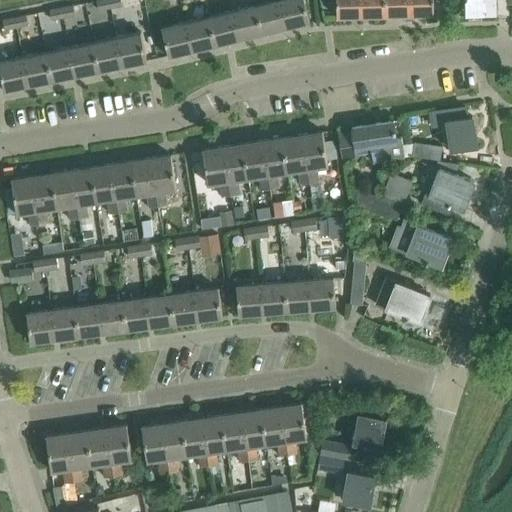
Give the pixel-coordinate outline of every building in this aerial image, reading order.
[(109,8),(107,0),(95,0),(98,10),(109,8)] [(269,0),(255,3),(262,32),(285,26),(278,0),(269,0)] [(278,0),(285,26),(309,21),(304,0),(278,0)] [(362,14),(361,0),(336,0),(337,15),(362,14)] [(386,14),(385,0),(361,0),(362,14),(386,14)] [(385,0),(386,14),(410,13),(409,0),(385,0)] [(409,0),(410,13),(434,13),(434,0),(409,0)] [(465,0),(466,11),(495,10),(494,0),(465,0)] [(262,32),(255,3),(231,9),(238,38),(262,32)] [(60,6),(63,18),(75,15),(73,4),(60,6)] [(63,18),(60,6),(48,9),(50,20),(63,18)] [(208,15),(215,43),(238,38),(231,9),(208,15)] [(13,16),(16,27),(28,25),(26,13),(13,16)] [(185,20),(191,49),(215,43),(208,15),(185,20)] [(4,30),(16,27),(13,16),(2,18),(4,30)] [(191,49),(185,20),(160,26),(167,55),(191,49)] [(115,36),(121,64),(146,59),(140,31),(115,36)] [(92,41),(98,69),(121,64),(115,36),(92,41)] [(98,69),(92,41),(69,46),(74,74),(98,69)] [(45,51),(51,79),(74,74),(69,46),(45,51)] [(51,79),(45,51),(22,56),(28,84),(51,79)] [(28,84),(22,56),(0,60),(0,73),(3,89),(28,84)] [(472,115),(466,116),(465,105),(430,111),(432,127),(447,125),(451,149),(477,144),(472,115)] [(393,119),(364,124),(352,126),(352,130),(338,132),(342,157),(359,155),(358,148),(388,143),(390,159),(404,157),(401,139),(396,140),(393,119)] [(302,134),(309,182),(319,181),(317,167),(328,165),(322,131),(302,134)] [(282,137),(287,171),(297,170),(299,184),(309,182),(302,134),(282,137)] [(287,171),(282,137),(262,140),(270,188),(279,187),(277,173),(287,171)] [(243,143),(248,177),(258,176),(260,190),(270,188),(262,140),(243,143)] [(415,141),(415,144),(413,156),(440,160),(442,145),(415,141)] [(248,177),(243,143),(223,146),(228,180),(230,194),(240,193),(238,179),(248,177)] [(230,194),(228,180),(223,146),(202,149),(204,159),(208,184),(218,182),(220,196),(230,194)] [(202,149),(190,151),(192,161),(204,159),(202,149)] [(150,157),(158,206),(167,204),(165,190),(176,189),(171,154),(150,157)] [(131,160),(136,195),(145,193),(148,207),(158,206),(150,157),(131,160)] [(111,163),(118,212),(128,211),(126,196),(136,195),(131,160),(111,163)] [(473,179),(457,174),(461,164),(442,160),(429,195),(462,207),(473,179)] [(91,166),(96,201),(106,199),(108,213),(118,212),(111,163),(91,166)] [(96,201),(91,166),(71,169),(77,204),(79,218),(88,217),(86,202),(96,201)] [(79,218),(77,204),(71,169),(52,172),(57,207),(66,205),(69,219),(79,218)] [(32,175),(39,224),(48,222),(46,208),(57,207),(52,172),(32,175)] [(402,202),(411,180),(390,173),(382,194),(402,202)] [(39,224),(32,175),(12,178),(17,213),(28,211),(30,225),(39,224)] [(359,187),(352,203),(396,220),(403,204),(359,187)] [(282,200),(272,202),(274,217),(285,216),(282,200)] [(300,200),(293,202),(294,211),(301,210),(300,200)] [(320,200),(312,201),(314,211),(322,210),(320,200)] [(243,205),(233,207),(235,218),(244,216),(243,205)] [(269,207),(256,209),(258,220),(271,218),(269,207)] [(232,210),(220,212),(221,215),(222,225),(223,225),(234,224),(232,210)] [(345,214),(328,216),(330,237),(347,235),(345,214)] [(303,218),(305,230),(316,229),(315,216),(303,218)] [(305,230),(303,218),(291,219),(292,232),(305,230)] [(151,219),(142,220),(144,237),(153,236),(151,219)] [(256,225),(257,238),(269,236),(267,223),(256,225)] [(451,237),(418,224),(407,252),(441,265),(451,237)] [(245,239),(257,238),(256,225),(243,227),(245,239)] [(92,231),(82,232),(84,244),(94,242),(92,231)] [(186,236),(188,248),(200,246),(198,234),(186,236)] [(188,248),(186,236),(174,238),(176,250),(188,248)] [(139,243),(141,256),(153,254),(151,241),(139,243)] [(48,243),(43,244),(44,253),(54,252),(53,246),(48,243)] [(141,256),(139,243),(127,245),(128,258),(141,256)] [(19,244),(12,245),(13,256),(25,255),(23,247),(19,244)] [(92,250),(94,263),(105,261),(103,249),(92,250)] [(94,263),(92,250),(79,252),(81,265),(94,263)] [(44,259),(46,270),(58,268),(56,257),(44,259)] [(44,259),(32,261),(34,271),(46,270),(44,259)] [(361,304),(366,262),(354,261),(349,303),(361,304)] [(13,271),(14,282),(33,280),(32,269),(13,271)] [(308,279),(311,308),(335,306),(333,277),(308,279)] [(430,294),(396,281),(386,277),(375,304),(386,308),(420,321),(430,294)] [(285,281),(287,310),(311,308),(308,279),(285,281)] [(287,310),(285,281),(261,283),(263,312),(287,310)] [(236,285),(238,314),(263,312),(261,283),(236,285)] [(194,290),(197,319),(222,316),(218,287),(194,290)] [(170,294),(174,322),(197,319),(194,290),(170,294)] [(174,322),(170,294),(146,297),(150,326),(174,322)] [(122,300),(126,329),(150,326),(146,297),(122,300)] [(126,329),(122,300),(99,303),(102,332),(126,329)] [(75,306),(79,335),(102,332),(99,303),(75,306)] [(51,309),(55,338),(79,335),(75,306),(51,309)] [(55,338),(51,309),(27,312),(30,341),(55,338)] [(280,405),(287,454),(297,453),(295,439),(306,438),(301,403),(280,405)] [(287,454),(280,405),(261,408),(266,443),(277,442),(279,455),(287,454)] [(266,443),(261,408),(241,411),(248,460),(258,458),(256,445),(266,443)] [(221,414),(226,449),(236,448),(238,461),(248,460),(241,411),(221,414)] [(226,449),(221,414),(201,417),(208,465),(219,464),(217,451),(226,449)] [(379,447),(384,418),(358,414),(353,443),(379,447)] [(182,420),(187,455),(197,453),(199,467),(208,465),(201,417),(182,420)] [(187,455),(182,420),(162,422),(169,471),(179,470),(177,456),(187,455)] [(169,471),(162,422),(141,425),(146,461),(157,459),(159,472),(169,471)] [(106,427),(113,476),(123,474),(121,460),(132,459),(127,424),(106,427)] [(113,476),(106,427),(87,430),(91,465),(102,463),(104,477),(113,476)] [(91,465),(87,430),(67,433),(74,481),(82,479),(80,466),(91,465)] [(74,481),(67,433),(46,435),(51,470),(63,469),(65,482),(74,481)] [(351,458),(353,444),(322,439),(320,452),(351,458)] [(319,455),(317,469),(341,473),(344,459),(319,455)] [(296,469),(291,475),(297,480),(302,474),(296,469)] [(349,470),(345,491),(343,500),(369,505),(374,475),(349,470)] [(161,483),(147,488),(153,509),(168,504),(161,483)] [(68,505),(91,499),(91,497),(79,492),(75,493),(74,484),(53,487),(54,496),(66,495),(68,505)] [(181,488),(172,490),(173,503),(183,501),(181,488)] [(275,495),(277,511),(290,511),(287,493),(275,495)] [(263,498),(265,511),(277,511),(275,495),(263,498)] [(265,511),(263,498),(251,500),(253,511),(265,511)] [(239,502),(241,511),(253,511),(251,500),(239,502)] [(227,504),(228,511),(241,511),(239,502),(227,504)]
